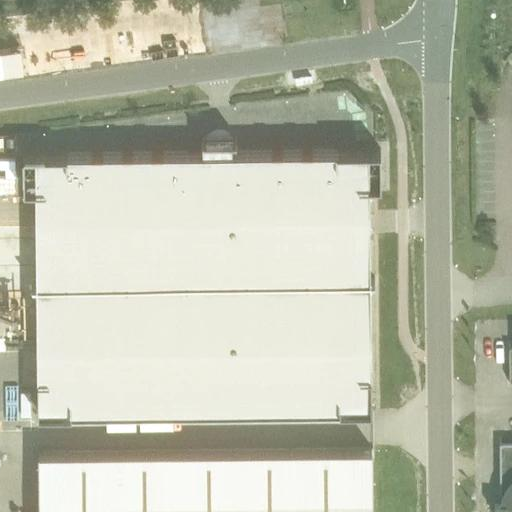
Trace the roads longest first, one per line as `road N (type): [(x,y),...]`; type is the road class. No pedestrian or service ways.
road 1 (unclassified): [(439,511),(440,38)]
road 2 (unclassified): [(0,96),(440,38)]
